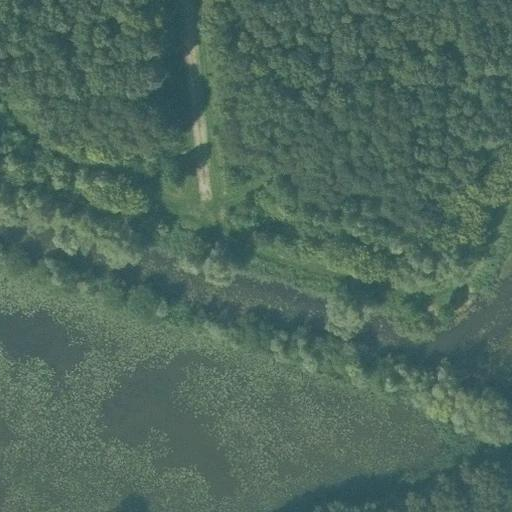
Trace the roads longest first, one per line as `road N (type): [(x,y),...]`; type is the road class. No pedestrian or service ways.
road 1 (track): [(208,222),(308,262),(412,289),(456,275),(511,195)]
road 2 (track): [(208,222),(187,0)]
road 3 (track): [(208,222),(126,209),(0,169)]
